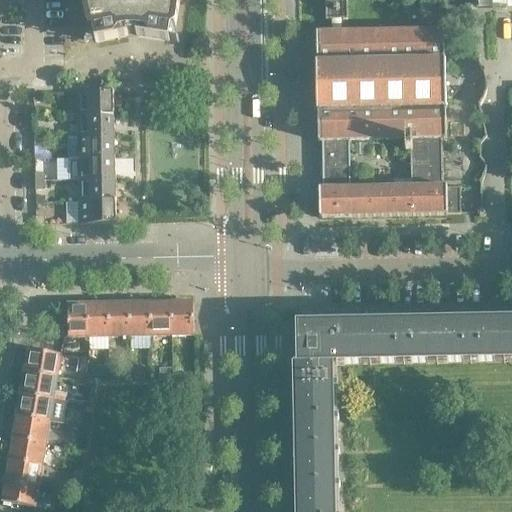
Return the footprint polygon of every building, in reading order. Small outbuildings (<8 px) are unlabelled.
[(175,28),(179,0),(82,0),(88,29),(89,29),(89,30),(85,47),(95,43),(95,44),(124,39),(127,40),(131,40),(134,40),(136,39),(140,38),(169,43),(169,42),(179,45),(174,28),(175,28)] [(442,188),(441,140),(446,140),(445,109),(446,109),(446,99),(451,99),(459,91),(459,80),(450,73),(445,73),(445,62),(444,62),(443,32),(439,32),(438,4),(407,5),(408,32),(385,33),(385,28),(374,29),(374,33),(371,33),(370,29),(360,29),(360,33),(356,33),(356,29),(345,29),(345,34),(341,34),(341,20),(347,20),(346,0),(324,0),(325,21),(331,21),(331,34),(315,34),(316,65),(315,65),(316,112),(317,112),(318,142),(322,142),(323,191),(319,191),(319,219),(447,217),(447,216),(460,215),(460,213),(460,189),(446,189),(446,188),(442,188)] [(113,116),(113,93),(77,94),(77,116),(113,116)] [(42,103),(42,94),(33,95),(33,103),(42,103)] [(114,137),(113,116),(77,116),(78,138),(114,137)] [(43,139),(42,130),(34,130),(34,139),(43,139)] [(114,159),(114,137),(78,138),(78,160),(114,159)] [(43,147),(43,139),(34,139),(34,148),(43,147)] [(115,181),(114,159),(78,160),(79,181),(115,181)] [(43,182),(43,173),(34,173),(35,182),(43,182)] [(115,202),(115,181),(79,181),(79,203),(115,202)] [(44,191),(43,182),(35,182),(35,191),(44,191)] [(115,225),(115,202),(79,203),(79,226),(115,225)] [(44,226),(44,217),(35,218),(35,227),(44,226)] [(193,337),(193,319),(193,303),(171,304),(172,337),(193,337)] [(151,338),(150,304),(129,305),(130,338),(151,338)] [(172,337),(171,304),(150,304),(151,338),(172,337)] [(88,339),(87,305),(67,306),(68,339),(88,339)] [(109,339),(108,305),(87,305),(88,339),(109,339)] [(130,338),(129,305),(108,305),(109,339),(130,338)] [(503,363),(503,323),(475,324),(475,322),(469,323),(470,364),(503,363)] [(470,364),(469,323),(464,323),(464,324),(436,325),(437,364),(470,364)] [(511,362),(511,323),(503,323),(503,363),(511,362)] [(403,365),(402,324),(397,324),(397,326),(369,326),(370,366),(403,365)] [(437,364),(436,325),(408,325),(408,324),(402,324),(403,365),(437,364)] [(370,366),(369,326),(329,327),(329,333),(300,334),(301,366),(331,365),(336,365),(336,366),(370,366)] [(57,379),(61,356),(28,351),(24,374),(57,379)] [(333,511),(331,400),(331,365),(301,366),(294,366),(297,511),(333,511)] [(53,401),(57,379),(24,374),(20,396),(53,401)] [(49,423),(53,401),(20,396),(16,418),(49,423)] [(46,445),(49,423),(16,418),(13,440),(46,445)] [(42,467),(46,445),(13,440),(9,462),(42,467)] [(38,489),(42,467),(9,462),(5,484),(38,489)] [(35,509),(38,489),(5,484),(2,503),(35,509)]
